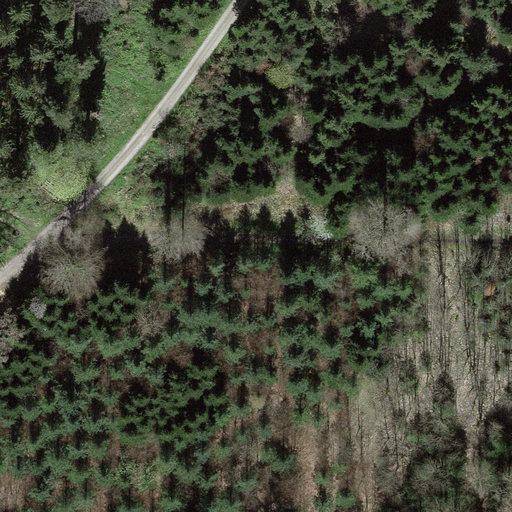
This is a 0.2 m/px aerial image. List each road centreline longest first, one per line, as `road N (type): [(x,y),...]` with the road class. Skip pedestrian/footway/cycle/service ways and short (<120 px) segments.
road 1 (track): [(0,275),(12,265),(185,241),(511,244)]
road 2 (track): [(243,0),(129,144),(12,265)]
